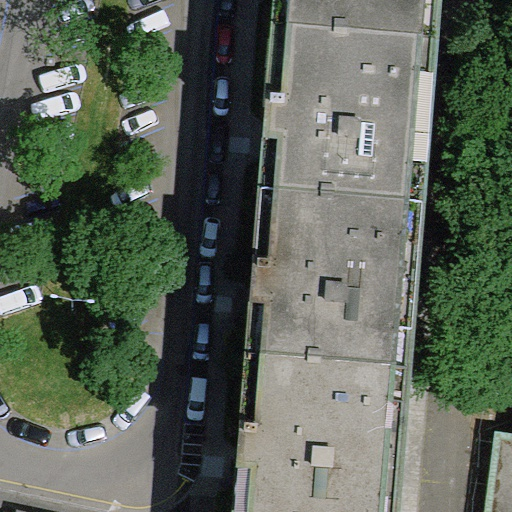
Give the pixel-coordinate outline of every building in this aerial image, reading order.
[(281,0),(277,51),(438,63),(442,0),(281,0)] [(265,214),(425,226),(438,63),(277,51),(265,214)] [(251,376),(411,389),(425,226),(265,214),(251,376)] [(251,376),(239,511),(400,511),(411,389),(251,376)] [(511,444),(501,443),(495,486),(511,487),(511,444)] [(491,511),(511,511),(511,487),(495,486),(491,511)]
